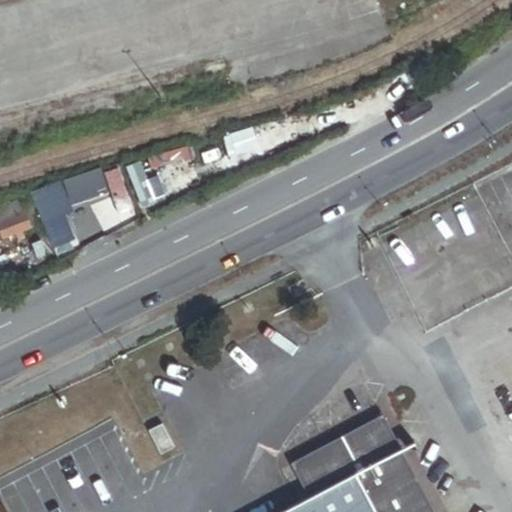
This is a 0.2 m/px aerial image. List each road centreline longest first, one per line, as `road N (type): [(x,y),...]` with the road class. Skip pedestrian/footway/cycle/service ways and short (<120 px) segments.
road 1 (secondary): [(0,370),(312,217),(511,107)]
road 2 (secondary): [(511,66),(0,327)]
